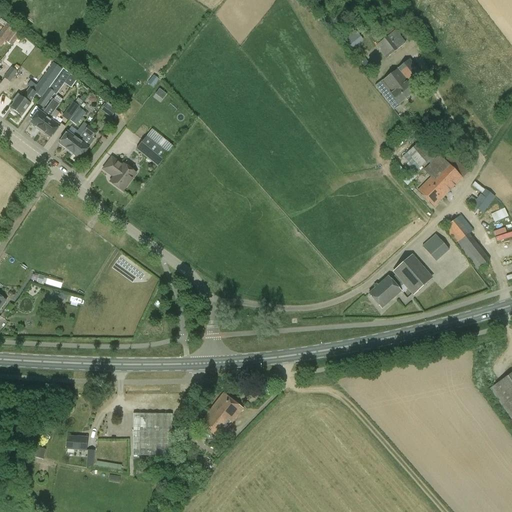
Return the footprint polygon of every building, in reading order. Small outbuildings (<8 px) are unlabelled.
[(0,47),(1,48),(6,42),(14,30),(6,24),(0,32),(0,47)] [(395,30),(391,26),(380,35),(377,31),(370,36),(377,45),(375,46),(385,59),(405,43),(395,30)] [(21,34),(14,30),(6,42),(12,46),(21,34)] [(349,51),(363,41),(355,31),(342,42),(349,51)] [(410,85),(411,84),(422,75),(409,59),(397,69),(375,86),(394,110),(400,105),(399,104),(414,93),(407,83),(408,82),(410,85)] [(29,88),(22,97),(18,94),(12,101),(14,103),(10,108),(21,116),(31,103),(37,94),(41,98),(48,88),(62,69),(53,63),(33,91),(29,88)] [(10,83),(17,72),(11,68),(4,78),(10,83)] [(48,88),(41,98),(37,104),(43,109),(54,94),(56,96),(64,84),(71,89),(77,79),(63,69),(49,88),(48,88)] [(28,81),(32,74),(27,71),(23,78),(28,81)] [(53,100),(43,113),(38,110),(30,123),(40,130),(55,110),(62,100),(56,96),(53,100)] [(72,102),(62,117),(69,122),(80,107),(79,107),(85,99),(81,97),(79,100),(78,99),(74,104),(72,102)] [(116,112),(106,104),(101,110),(111,118),(116,112)] [(79,108),(70,122),(76,126),(86,113),(79,108)] [(55,110),(40,130),(51,138),(60,126),(56,123),(59,119),(57,118),(60,114),(55,110)] [(83,123),(74,136),(67,132),(58,144),(69,152),(78,139),(88,126),(83,123)] [(97,133),(88,126),(78,139),(69,152),(80,160),(89,147),(87,146),(97,133)] [(168,154),(146,136),(135,150),(158,167),(168,154)] [(431,158),(418,143),(402,157),(412,167),(410,169),(414,173),(420,168),(431,158)] [(423,170),(430,178),(417,191),(433,207),(447,194),(463,178),(469,172),(462,165),(452,155),(445,161),(439,155),(423,170)] [(123,164),(122,165),(112,157),(103,169),(114,177),(110,182),(123,191),(136,173),(123,164)] [(404,172),(398,166),(394,169),(400,175),(404,172)] [(477,201),(471,196),(467,202),(482,214),(495,197),(485,190),(477,201)] [(503,208),(490,214),(494,222),(507,216),(503,208)] [(469,234),(473,231),(460,215),(443,228),(456,244),(477,270),(490,260),(469,234)] [(449,250),(435,235),(422,247),(436,262),(449,250)] [(393,272),(413,295),(432,278),(412,255),(393,272)] [(368,294),(381,309),(401,292),(388,277),(368,294)] [(60,305),(63,295),(51,291),(48,302),(60,305)] [(511,421),(511,372),(489,389),(511,421)] [(219,440),(243,409),(223,393),(199,424),(219,440)] [(172,456),(172,414),(133,414),(132,456),(172,456)] [(199,428),(189,421),(179,435),(189,442),(199,428)] [(86,451),(87,438),(67,436),(66,449),(86,451)] [(96,461),(123,464),(126,441),(118,440),(117,443),(99,440),(96,461)] [(36,447),(34,457),(43,459),(45,449),(36,447)] [(93,468),(95,451),(87,450),(86,467),(93,468)] [(95,467),(121,470),(122,465),(96,462),(95,467)]
